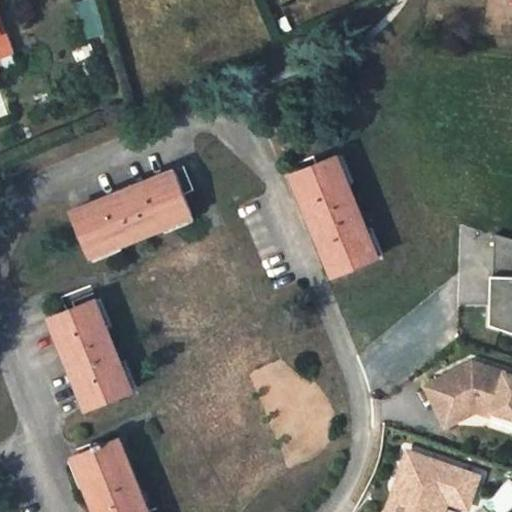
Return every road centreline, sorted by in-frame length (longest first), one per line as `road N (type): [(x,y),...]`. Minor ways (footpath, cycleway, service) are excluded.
road 1 (residential): [(322,511),(357,460),(362,398),(255,151),(198,121),(28,193),(0,257)]
road 2 (residential): [(0,285),(70,511)]
